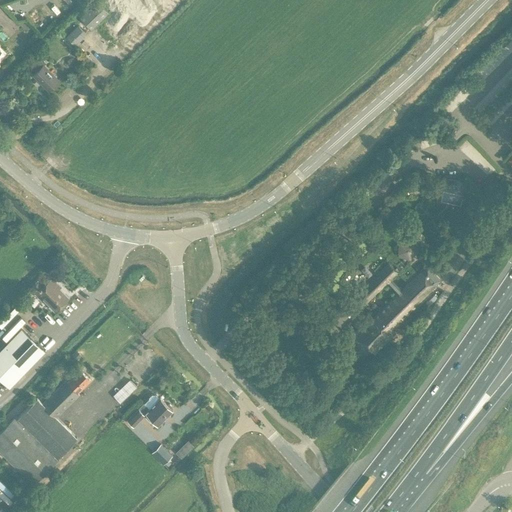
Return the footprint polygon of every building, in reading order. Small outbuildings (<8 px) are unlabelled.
[(97,1),(80,17),(91,29),(109,13),(97,1)] [(78,25),(66,37),(75,46),(87,34),(78,25)] [(59,80),(44,65),(46,63),(41,58),(33,67),(37,71),(33,75),(48,90),(59,80)] [(455,275),(475,245),(462,236),(442,267),(455,275)] [(397,255),(409,260),(420,250),(412,238),(399,241),(397,255)] [(387,262),(354,295),(364,305),(397,272),(387,262)] [(436,285),(436,284),(441,279),(427,264),(421,270),(420,269),(371,318),(369,316),(360,324),(363,328),(357,334),(370,347),(376,341),(379,344),(388,335),(386,334),(436,285)] [(39,279),(30,289),(43,302),(44,300),(55,312),(70,297),(60,288),(62,286),(51,276),(44,284),(39,279)] [(0,377),(10,387),(43,352),(44,351),(21,329),(0,350),(0,377)] [(42,403),(56,417),(79,395),(77,393),(90,380),(80,369),(67,382),(65,380),(42,403)] [(161,397),(160,397),(157,394),(152,394),(149,397),(150,398),(144,403),(144,402),(127,418),(134,425),(147,412),(158,424),(173,410),(161,397)] [(56,417),(42,403),(37,398),(17,418),(16,417),(0,432),(0,452),(33,485),(59,458),(58,457),(77,437),(56,417)] [(163,464),(172,455),(161,444),(152,452),(163,464)]
